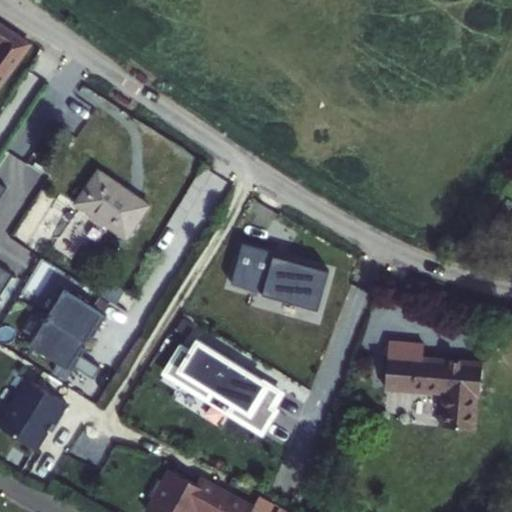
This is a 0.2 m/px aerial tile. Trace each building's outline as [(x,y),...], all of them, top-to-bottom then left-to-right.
[(0,71),(17,46),(0,34),(0,71)] [(84,171),(62,204),(114,240),(137,205),(84,171)] [(0,177),(0,230),(24,192),(0,177)] [(325,310),(338,267),(241,239),(229,282),(325,310)] [(0,251),(0,291),(13,271),(0,262),(0,258),(3,253),(0,251)] [(119,300),(127,286),(109,276),(102,290),(119,300)] [(47,314),(85,337),(93,323),(97,326),(106,312),(63,286),(47,314)] [(273,295),(256,322),(304,349),(321,321),(273,295)] [(77,351),(85,337),(47,314),(30,341),(72,367),(81,353),(77,351)] [(285,386),(188,332),(165,373),(262,428),(285,386)] [(419,345),(386,342),(382,391),(440,396),(439,430),(471,431),(472,397),(478,398),(479,365),(418,361),(419,345)] [(68,402),(29,376),(0,421),(0,422),(37,446),(53,420),(56,421),(68,402)] [(183,492),(157,478),(151,492),(146,490),(138,505),(141,507),(139,511),(231,511),(186,487),(183,492)]
